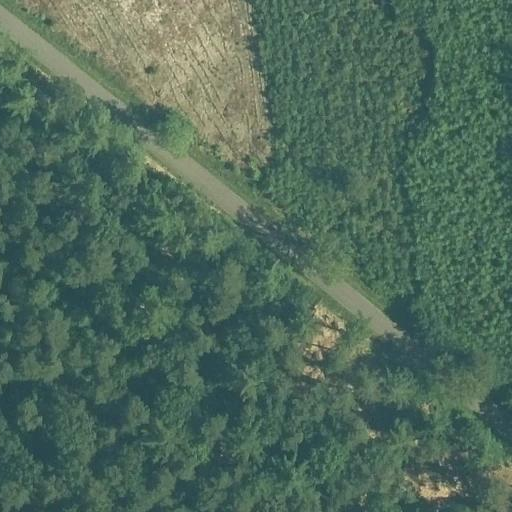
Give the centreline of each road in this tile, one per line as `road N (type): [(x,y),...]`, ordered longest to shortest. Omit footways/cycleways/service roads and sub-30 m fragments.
road 1 (unclassified): [(511,429),(0,8)]
road 2 (track): [(0,374),(32,359),(65,511)]
